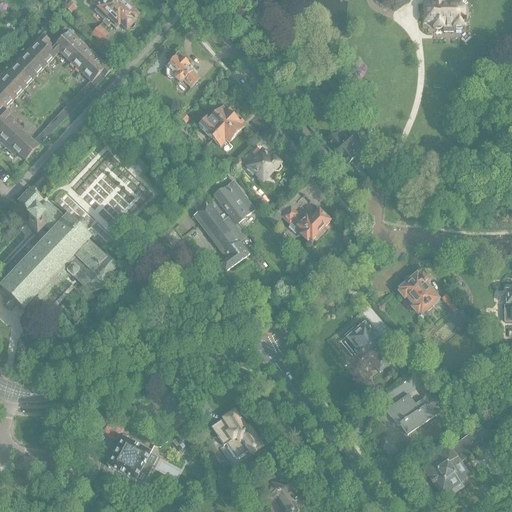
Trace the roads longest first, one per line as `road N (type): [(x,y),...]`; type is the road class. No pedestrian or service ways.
road 1 (residential): [(192,1),(377,219)]
road 2 (residential): [(0,203),(192,1)]
road 3 (residential): [(377,219),(374,167),(347,97),(320,57),(259,0)]
road 4 (tertiary): [(257,351),(66,391),(13,392)]
road 5 (tertiary): [(379,511),(274,361),(257,351)]
road 6 (residential): [(257,351),(384,235)]
road 7 (residential): [(384,235),(511,243)]
